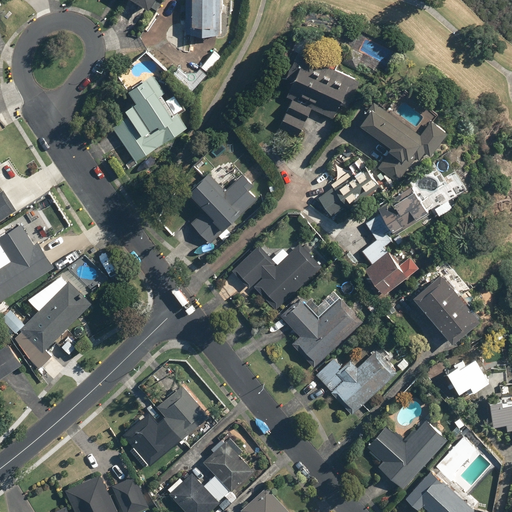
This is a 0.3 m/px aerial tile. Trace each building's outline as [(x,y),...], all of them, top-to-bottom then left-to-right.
[(228,0),(187,0),(188,30),(229,30),(228,0)] [(364,53),(349,47),(344,60),(359,66),(364,53)] [(300,51),(290,74),(297,77),(289,94),(293,96),(280,124),(302,134),(313,108),(334,116),(344,93),(352,96),(361,78),(300,51)] [(389,66),(371,57),(366,67),(384,75),(389,66)] [(132,161),(185,126),(175,112),(172,114),(161,97),(164,94),(151,74),(121,94),(129,106),(106,121),(132,161)] [(418,135),(374,103),(356,127),(386,148),(381,155),(384,157),(376,167),(396,182),(408,164),(404,161),(416,144),(429,154),(445,133),(429,121),(418,135)] [(315,199),(331,219),(377,182),(358,158),(326,184),(329,188),(315,199)] [(227,227),(260,196),(239,174),(224,189),(208,172),(184,194),(200,211),(187,223),(214,252),(233,234),(227,227)] [(397,235),(428,210),(408,185),(377,210),(378,212),(367,221),(378,235),(390,226),(394,232),(397,235)] [(0,220),(19,209),(7,189),(0,193),(0,220)] [(0,300),(57,262),(42,239),(37,242),(24,222),(0,237),(0,241),(10,257),(0,263),(0,300)] [(256,246),(230,271),(247,289),(252,285),(275,309),(321,266),(308,253),(311,251),(300,239),(273,264),(256,246)] [(361,251),(372,264),(370,265),(360,273),(380,298),(420,266),(409,253),(396,264),(387,252),(376,239),(361,251)] [(42,310),(11,340),(38,368),(65,343),(58,336),(92,304),(62,273),(31,298),(42,310)] [(443,339),(448,345),(476,322),(456,297),(437,275),(400,306),(434,347),(443,339)] [(312,366),(360,321),(338,298),(317,318),(297,297),(278,314),(298,335),(290,342),(312,366)] [(0,377),(26,360),(14,343),(6,348),(5,346),(0,349),(0,391),(2,390),(0,386),(0,377)] [(344,364),(336,355),(314,375),(351,414),(396,372),(374,349),(355,367),(348,360),(344,364)] [(485,382),(472,359),(440,377),(450,395),(463,387),(466,393),(485,382)] [(161,421),(151,409),(125,432),(153,464),(213,413),(184,380),(170,392),(159,402),(169,413),(161,421)] [(511,392),(501,394),(501,399),(483,401),(485,427),(501,426),(501,431),(511,430),(511,392)] [(385,423),(364,447),(380,461),(375,466),(402,489),(444,440),(422,421),(406,440),(385,423)] [(207,483),(194,469),(186,476),(183,474),(170,486),(193,511),(210,511),(220,503),(226,510),(241,495),(235,489),(258,467),(229,436),(206,458),(219,472),(207,483)] [(474,452),(460,439),(434,467),(449,480),(474,452)] [(122,511),(105,470),(69,486),(80,511),(122,511)] [(466,511),(471,507),(429,470),(401,500),(414,511),(415,511),(421,506),(427,511),(466,511)] [(139,472),(115,483),(127,511),(136,511),(153,505),(139,472)] [(297,511),(269,483),(244,506),(249,511),(297,511)] [(73,511),(69,503),(49,511),(36,511),(36,509),(29,511),(73,511)]
